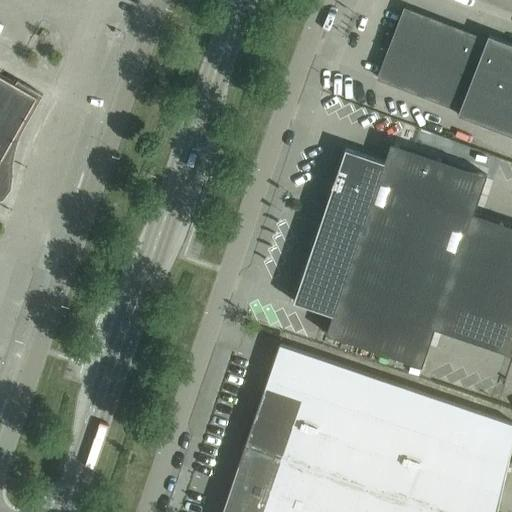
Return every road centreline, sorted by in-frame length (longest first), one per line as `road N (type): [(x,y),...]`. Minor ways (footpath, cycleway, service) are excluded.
road 1 (secondary): [(68,511),(248,0)]
road 2 (unclassified): [(153,511),(228,271),(329,0)]
road 3 (unclassified): [(59,278),(159,0)]
road 4 (unclassified): [(5,259),(88,29)]
road 5 (unclassified): [(0,456),(59,278)]
